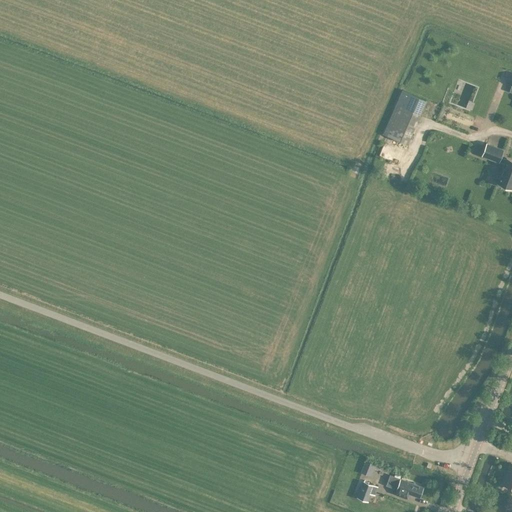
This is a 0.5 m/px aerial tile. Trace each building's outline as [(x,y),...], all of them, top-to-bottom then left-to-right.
[(402,88),(383,133),(407,143),(426,99),(402,88)] [(496,182),(511,187),(511,158),(506,157),(506,158),(500,156),(503,148),(487,141),(482,154),(498,161),(499,160),(504,162),(496,182)] [(511,461),(503,483),(511,486),(511,461)] [(375,464),(372,463),(370,468),(366,466),(364,472),(371,475),(375,464)] [(419,496),(423,486),(408,480),(392,474),(389,485),(398,487),(396,492),(408,497),(409,492),(419,496)] [(363,480),(357,496),(368,500),(374,484),(363,480)]
